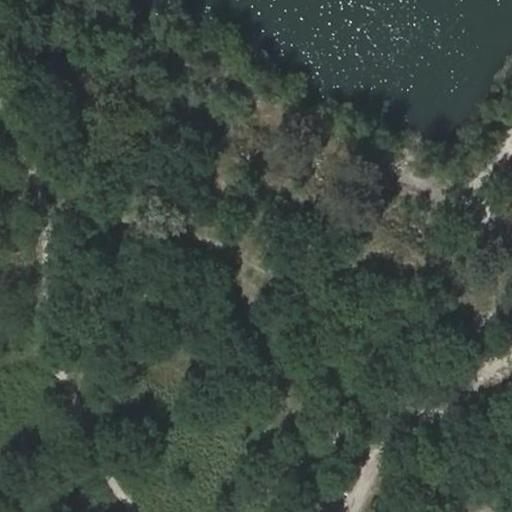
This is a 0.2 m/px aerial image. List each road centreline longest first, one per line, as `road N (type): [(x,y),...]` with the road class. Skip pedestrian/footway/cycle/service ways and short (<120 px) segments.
road 1 (track): [(158,511),(121,496),(45,347),(38,268),(0,141)]
road 2 (track): [(511,302),(457,410),(406,432),(347,511)]
